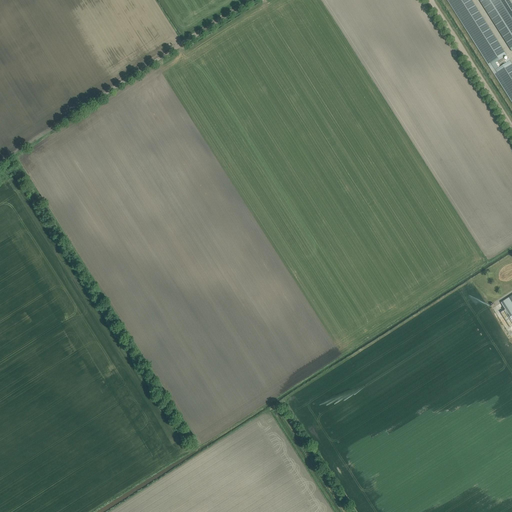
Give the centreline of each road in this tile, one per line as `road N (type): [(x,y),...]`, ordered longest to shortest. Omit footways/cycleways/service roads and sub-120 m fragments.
road 1 (track): [(0,164),(256,0)]
road 2 (track): [(511,130),(430,0)]
